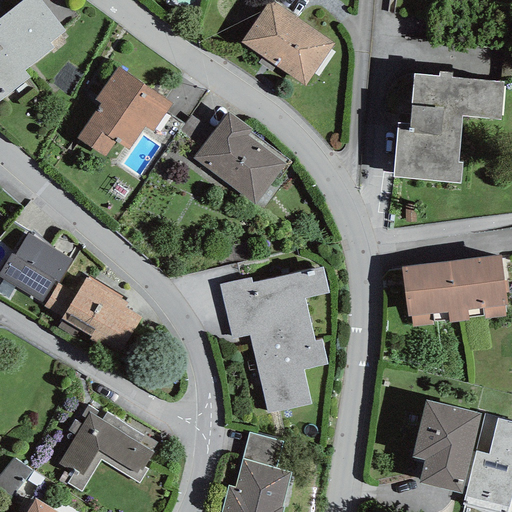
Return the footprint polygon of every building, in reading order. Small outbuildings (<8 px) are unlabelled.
[(0,100),(30,78),(24,70),(53,48),(49,43),(65,31),(40,0),(22,0),(0,17),(0,100)] [(335,43),(271,0),(269,0),(241,42),(306,86),(335,43)] [(100,104),(76,139),(104,159),(115,143),(127,151),(144,127),(153,132),(173,104),(118,66),(94,100),(100,104)] [(438,77),(414,74),(409,124),(398,123),(393,177),(461,184),(463,163),(458,163),(463,116),(500,120),(504,82),(452,77),(453,73),(439,72),(438,77)] [(251,129),(227,111),(193,158),(255,204),(285,164),(246,135),(251,129)] [(59,282),(72,261),(28,234),(15,256),(11,254),(0,272),(0,276),(3,279),(16,286),(41,302),(55,280),(59,282)] [(500,255),(452,260),(459,322),(469,321),(469,318),(483,317),(484,320),(505,317),(504,306),(506,306),(500,255)] [(447,324),(459,322),(452,260),(401,266),(406,317),(410,317),(411,328),(433,326),(433,323),(447,321),(447,324)] [(251,277),(219,285),(232,340),(250,336),(267,414),(311,404),(304,370),(328,365),(323,340),(316,341),(306,299),(329,294),(323,267),(252,283),(251,277)] [(127,303),(86,278),(76,295),(62,318),(61,319),(62,320),(79,330),(91,337),(89,339),(118,356),(141,317),(124,308),(127,303)] [(0,283),(0,293),(8,298),(16,286),(3,279),(0,283)] [(57,284),(43,306),(62,318),(76,295),(57,284)] [(58,328),(74,338),(79,330),(62,320),(58,328)] [(419,484),(463,494),(482,414),(425,400),(412,457),(425,461),(419,484)] [(96,417),(98,412),(87,406),(81,415),(86,418),(89,413),(96,417)] [(139,484),(148,470),(144,468),(154,453),(152,452),(102,421),(96,417),(89,413),(86,418),(83,425),(75,436),(58,464),(74,473),(68,484),(81,492),(100,460),(139,484)] [(152,452),(158,443),(144,434),(143,435),(107,413),(102,421),(152,452)] [(508,511),(511,496),(511,421),(485,414),(462,504),(493,511),(508,511)] [(83,425),(75,420),(68,431),(75,436),(83,425)] [(243,459),(276,469),(283,442),(250,433),(243,459)] [(0,489),(11,498),(32,471),(14,457),(0,474),(0,489)] [(276,469),(243,459),(235,488),(228,486),(220,511),(283,511),(284,507),(283,507),(291,473),(276,469)] [(56,511),(36,498),(26,511),(56,511)]
